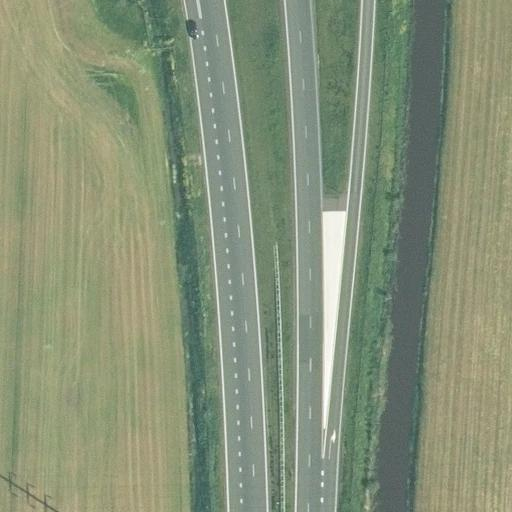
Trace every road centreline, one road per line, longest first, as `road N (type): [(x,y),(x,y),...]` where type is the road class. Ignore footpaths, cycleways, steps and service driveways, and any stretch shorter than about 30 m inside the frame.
road 1 (trunk): [(210,0),(237,231),(253,511)]
road 2 (trunk): [(307,457),(339,344),(366,0)]
road 3 (trunk): [(307,457),(295,0)]
